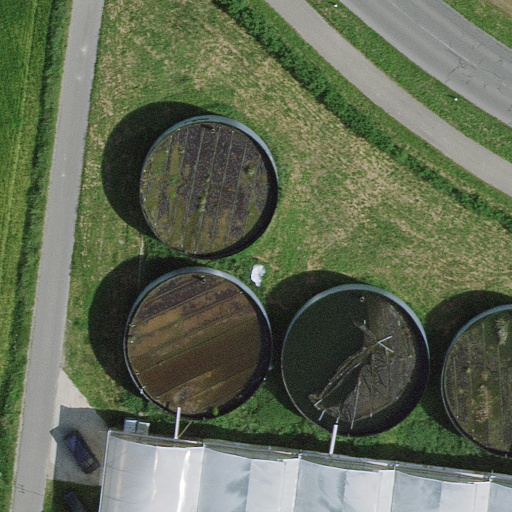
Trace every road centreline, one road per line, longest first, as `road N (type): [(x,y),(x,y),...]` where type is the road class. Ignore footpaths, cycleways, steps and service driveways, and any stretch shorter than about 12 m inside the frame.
road 1 (track): [(29,511),(89,0)]
road 2 (track): [(288,0),(426,124),(511,182)]
road 3 (primary): [(389,0),(511,88)]
